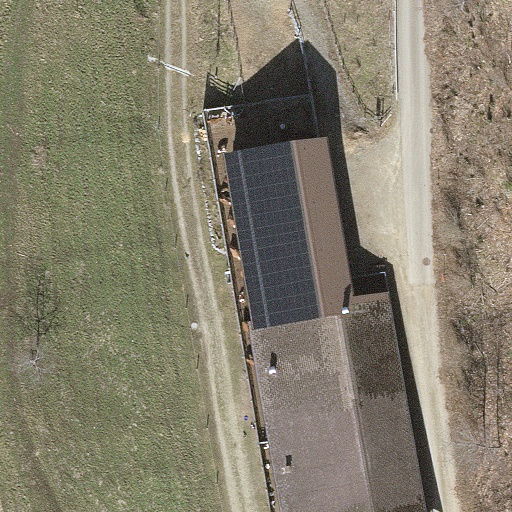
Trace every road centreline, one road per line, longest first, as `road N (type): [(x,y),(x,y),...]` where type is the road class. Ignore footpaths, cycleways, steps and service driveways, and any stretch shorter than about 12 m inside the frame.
road 1 (track): [(392,29),(393,271),(417,511)]
road 2 (track): [(247,511),(169,61)]
